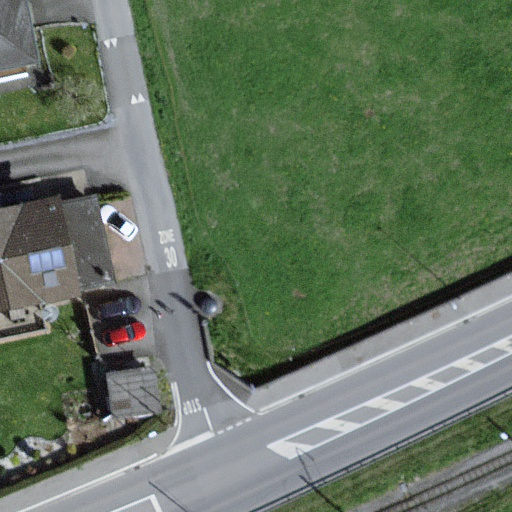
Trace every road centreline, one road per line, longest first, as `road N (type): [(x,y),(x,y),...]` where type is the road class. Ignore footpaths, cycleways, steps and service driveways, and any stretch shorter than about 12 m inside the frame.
road 1 (residential): [(104,0),(179,350),(230,469)]
road 2 (secondary): [(230,469),(511,342)]
